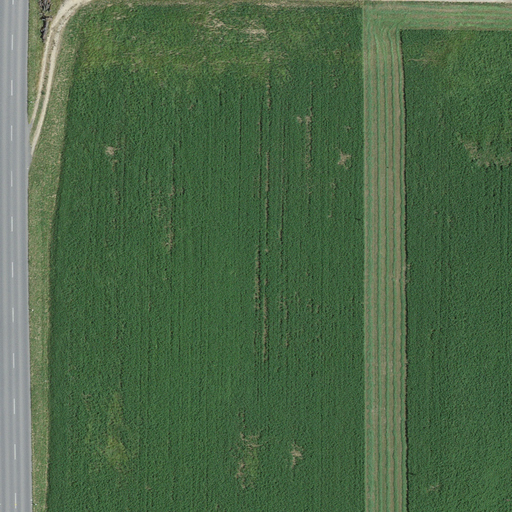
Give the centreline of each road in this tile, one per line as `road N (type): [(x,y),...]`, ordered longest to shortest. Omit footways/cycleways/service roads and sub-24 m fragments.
road 1 (secondary): [(11,406),(15,0)]
road 2 (track): [(7,205),(35,121),(48,47),(77,0)]
